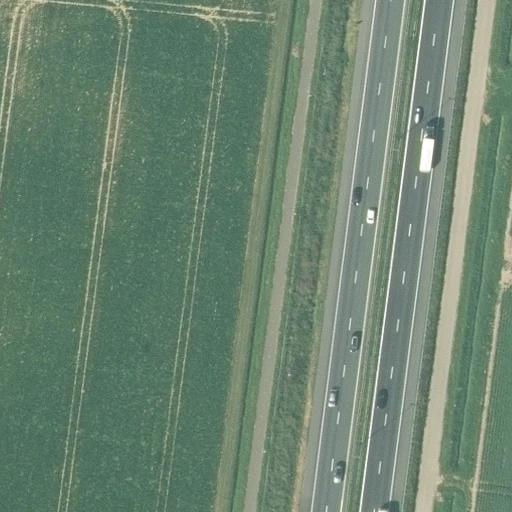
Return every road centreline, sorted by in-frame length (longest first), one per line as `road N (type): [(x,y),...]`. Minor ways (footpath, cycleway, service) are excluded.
road 1 (motorway): [(391,0),(326,511)]
road 2 (motorway): [(373,511),(438,0)]
road 3 (unclassified): [(420,511),(484,0)]
